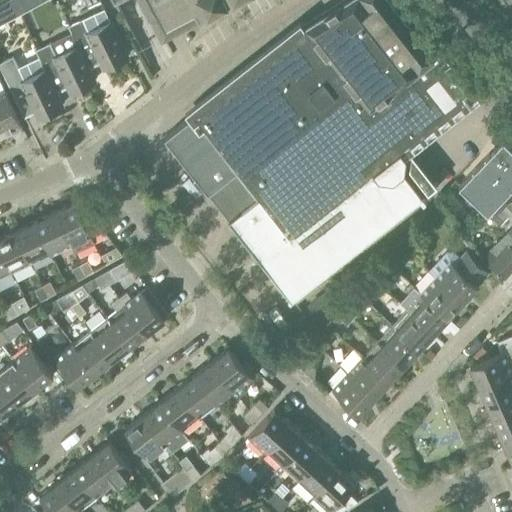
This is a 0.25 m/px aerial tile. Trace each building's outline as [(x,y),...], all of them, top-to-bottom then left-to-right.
[(0,24),(20,14),(13,0),(8,0),(0,4),(0,24)] [(13,0),(20,14),(45,0),(13,0)] [(114,0),(115,2),(117,0),(142,0),(163,38),(208,13),(208,15),(209,14),(209,13),(232,0),(234,0),(235,0),(114,0)] [(195,112),(166,135),(209,189),(267,262),(297,239),(294,234),(375,171),(379,176),(393,178),(405,169),(406,154),(402,149),(471,96),(438,53),(435,54),(424,41),(392,0),(344,0),(285,39),(282,41),(193,110),(195,112)] [(511,0),(486,0),(508,26),(511,24),(511,0)] [(104,68),(129,56),(112,20),(111,20),(105,8),(69,24),(78,44),(79,44),(90,67),(101,62),(104,68)] [(57,55),(51,42),(36,49),(39,56),(45,69),(56,92),(57,91),(68,86),(71,92),(96,80),(90,67),(79,44),(78,44),(57,55)] [(13,54),(0,60),(0,63),(25,116),(36,111),(38,116),(63,104),(57,91),(56,92),(45,69),(39,56),(18,66),(13,54)] [(0,93),(0,131),(1,134),(22,124),(6,91),(0,93)] [(489,152),(459,183),(488,211),(511,185),(511,145),(503,137),(489,152)] [(511,193),(493,213),(501,222),(511,210),(511,227),(509,230),(511,233),(511,193)] [(63,206),(56,209),(63,225),(71,243),(75,250),(95,241),(91,233),(102,227),(93,216),(85,220),(75,200),(63,206)] [(71,243),(63,225),(56,209),(36,219),(52,252),(63,246),(71,243)] [(32,261),(52,252),(36,219),(16,228),(32,261)] [(16,228),(0,235),(0,242),(13,270),(32,261),(16,228)] [(405,235),(399,241),(409,250),(414,244),(405,235)] [(402,257),(409,250),(399,241),(393,248),(402,257)] [(0,242),(0,276),(13,270),(0,242)] [(123,254),(116,246),(110,249),(115,258),(123,254)] [(463,301),(466,304),(472,297),(469,294),(478,284),(473,279),(482,270),(464,253),(457,260),(451,253),(444,252),(429,269),(436,275),(463,300),(463,301)] [(88,259),(81,263),(81,264),(87,274),(94,270),(88,259)] [(73,267),(79,278),(87,274),(81,264),(81,263),(73,267)] [(110,268),(103,272),(110,283),(116,279),(110,268)] [(379,271),(373,277),(383,285),(389,279),(379,271)] [(101,287),(110,283),(103,272),(95,276),(101,287)] [(449,315),(463,301),(463,300),(436,275),(422,291),(449,315)] [(377,292),(383,285),(373,277),(367,283),(377,292)] [(43,284),(49,295),(56,291),(50,280),(43,284)] [(41,299),(49,295),(43,284),(35,288),(41,299)] [(147,285),(131,297),(126,290),(120,296),(125,302),(147,331),(169,314),(147,285)] [(332,288),(309,306),(319,319),(342,302),(332,288)] [(72,289),(65,293),(71,304),(78,300),(72,289)] [(434,332),(449,315),(422,291),(407,307),(434,332)] [(57,298),(63,309),(71,304),(65,293),(57,298)] [(11,316),(19,312),(19,313),(30,306),(24,295),(5,305),(11,316)] [(147,331),(125,302),(120,296),(112,302),(116,308),(108,315),(131,344),(147,331)] [(350,302),(344,308),(354,317),(359,311),(350,302)] [(0,308),(0,314),(4,321),(11,316),(5,305),(0,308)] [(392,323),(419,348),(434,332),(407,307),(392,323)] [(348,324),(354,317),(344,308),(338,315),(348,324)] [(23,317),(29,328),(37,324),(31,312),(23,317)] [(108,315),(90,329),(113,358),(131,344),(108,315)] [(404,364),(419,348),(392,323),(377,339),(404,364)] [(330,337),(336,331),(330,326),(324,332),(330,337)] [(0,329),(0,340),(2,343),(9,339),(2,328),(0,329)] [(96,371),(113,358),(90,329),(73,342),(96,371)] [(321,334),(315,340),(325,348),(330,343),(321,334)] [(479,384),(511,369),(511,334),(498,340),(502,350),(470,364),(479,384)] [(363,354),(390,379),(404,364),(377,339),(363,354)] [(318,355),(325,348),(315,340),(309,347),(318,355)] [(78,385),(96,371),(73,342),(55,356),(78,385)] [(13,358),(36,387),(53,373),(30,344),(13,358)] [(229,346),(212,359),(235,388),(252,375),(229,346)] [(290,346),(282,355),(291,363),(299,354),(290,346)] [(473,354),(479,360),(488,351),(482,346),(473,354)] [(363,354),(348,370),(375,395),(390,379),(363,354)] [(0,376),(19,400),(36,387),(13,358),(0,367),(0,376)] [(212,359),(195,373),(217,402),(235,388),(212,359)] [(511,393),(511,369),(479,384),(488,404),(511,393)] [(348,370),(333,387),(360,412),(375,395),(348,370)] [(200,415),(217,402),(195,373),(177,386),(200,415)] [(0,411),(2,413),(19,400),(0,376),(0,411)] [(177,386),(160,400),(183,429),(200,415),(177,386)] [(511,417),(511,393),(488,404),(497,424),(511,417)] [(173,437),(183,429),(160,400),(143,413),(166,442),(172,450),(179,445),(173,437)] [(254,401),(249,407),(258,416),(264,410),(254,401)] [(252,423),(258,416),(249,407),(243,414),(252,423)] [(249,435),(266,450),(291,423),(274,408),(249,435)] [(148,456),(166,442),(143,413),(125,427),(148,456)] [(511,440),(511,417),(497,424),(505,444),(511,440)] [(225,433),(219,440),(229,448),(242,434),(232,421),(225,429),(227,431),(225,433)] [(291,423),(266,450),(282,465),(307,438),(291,423)] [(323,452),(307,438),(282,465),(298,479),(323,452)] [(109,439),(92,453),(114,482),(132,468),(109,439)] [(223,455),(229,448),(219,440),(210,449),(209,447),(201,452),(211,465),(223,455)] [(323,452),(298,479),(314,494),(338,467),(323,452)] [(97,495),(114,482),(92,453),(74,466),(97,495)] [(236,470),(243,476),(251,466),(245,460),(236,470)] [(186,468),(194,479),(201,473),(193,463),(186,468)] [(186,468),(183,465),(162,481),(173,495),(194,479),(186,468)] [(57,480),(63,488),(80,509),(97,495),(74,466),(57,480)] [(251,466),(243,476),(249,481),(257,472),(251,466)] [(348,476),(338,467),(314,494),(330,509),(332,508),(336,511),(337,511),(358,499),(348,490),(362,475),(355,468),(348,476)] [(54,511),(75,511),(80,509),(63,488),(57,480),(40,493),(54,511)] [(268,499),(274,505),(283,496),(276,490),(268,499)] [(289,501),(283,496),(274,505),(280,511),(289,501)] [(138,498),(131,503),(138,511),(141,511),(146,508),(138,498)] [(126,511),(138,511),(131,503),(124,509),(126,511)]
